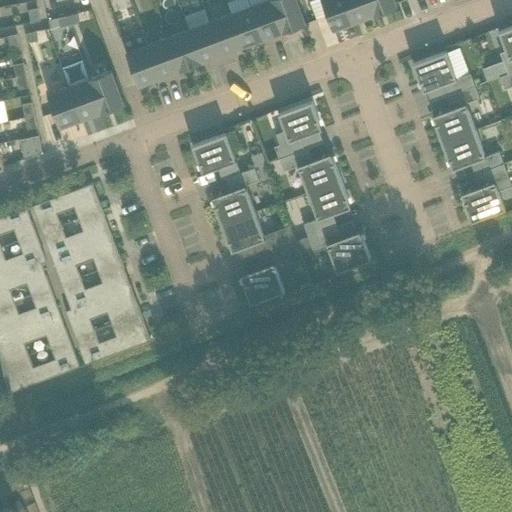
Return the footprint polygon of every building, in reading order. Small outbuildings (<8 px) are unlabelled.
[(282,31),(271,0),(266,0),(250,6),(262,38),(282,31)] [(305,23),(296,0),(271,0),(282,31),(283,31),(305,23)] [(353,21),(345,0),(321,0),(332,29),(353,21)] [(374,13),(368,0),(345,0),(353,21),(374,13)] [(396,6),(394,0),(368,0),(374,13),(374,14),(396,6)] [(262,38),(250,6),(230,13),(242,46),(262,38)] [(28,10),(30,22),(40,20),(37,8),(28,10)] [(79,22),(77,13),(67,15),(69,24),(79,22)] [(242,46),(230,13),(210,21),(222,53),(242,46)] [(69,24),(67,15),(58,17),(60,27),(69,24)] [(222,53),(210,21),(190,28),(202,61),(222,53)] [(511,26),(499,31),(509,59),(503,61),(508,73),(511,72),(511,71),(511,26)] [(202,61),(190,28),(167,37),(179,69),(180,70),(202,61)] [(37,40),(35,30),(25,32),(27,42),(37,40)] [(7,36),(10,48),(20,46),(17,34),(7,36)] [(179,69),(167,37),(145,45),(157,77),(179,69)] [(157,77),(145,45),(126,52),(138,84),(157,77)] [(423,90),(445,82),(450,95),(475,85),(470,73),(456,78),(446,50),(412,63),(419,82),(420,81),(423,90)] [(494,60),(484,63),(488,76),(499,72),(494,60)] [(13,64),(16,77),(25,74),(23,62),(13,64)] [(123,103),(110,70),(88,78),(101,111),(101,112),(123,103)] [(483,71),(473,75),(478,87),(488,83),(483,71)] [(499,72),(488,76),(493,88),(503,84),(499,72)] [(25,74),(16,77),(18,89),(28,87),(25,74)] [(101,111),(88,78),(68,86),(80,118),(101,111)] [(488,83),(478,87),(482,99),(493,96),(488,83)] [(80,118),(68,86),(47,94),(59,126),(80,118)] [(319,119),(312,100),(278,113),(284,130),(275,133),(279,144),(274,145),(279,158),(289,154),(304,149),(300,136),(322,128),(318,119),(319,119)] [(22,104),(24,116),(34,114),(31,102),(22,104)] [(475,129),(465,102),(432,115),(435,123),(435,124),(442,142),(475,129)] [(34,114),(24,116),(27,129),(36,127),(34,114)] [(234,128),(226,131),(234,153),(242,151),(234,128)] [(442,142),(448,160),(449,160),(452,168),(485,156),(475,129),(442,142)] [(199,164),(203,173),(214,169),(236,160),(226,133),(192,145),(199,164)] [(20,138),(24,159),(42,152),(38,134),(20,138)] [(511,148),(511,149),(502,152),(506,165),(511,162),(511,148)] [(341,179),(334,161),(331,153),(297,165),(307,192),(341,179)] [(289,154),(279,158),(284,170),(294,167),(289,154)] [(236,160),(214,169),(218,180),(240,172),(236,160)] [(511,185),(504,163),(478,172),(483,185),(461,193),(464,201),(464,202),(471,221),(505,208),(498,190),(511,185)] [(261,167),(251,171),(256,183),(266,180),(261,167)] [(341,179),(307,192),(317,219),(351,206),(347,197),(348,197),(341,179)] [(92,183),(32,205),(42,231),(102,209),(100,202),(97,203),(91,186),(93,185),(92,183)] [(245,184),(212,197),(215,206),(221,224),(255,211),(245,184)] [(0,246),(37,233),(27,207),(0,216),(0,246)] [(105,216),(102,209),(42,231),(52,257),(112,235),(111,233),(109,234),(102,217),(105,216)] [(255,211),(221,224),(228,242),(232,251),(250,244),(254,256),(255,256),(279,247),(274,232),(264,236),(255,211)] [(313,220),(303,223),(308,236),(318,232),(313,220)] [(370,258),(363,239),(359,230),(326,242),(336,270),(370,258)] [(318,232),(308,236),(313,248),(323,244),(318,232)] [(0,276),(41,261),(42,262),(47,260),(37,233),(0,246),(0,276)] [(52,257),(61,283),(121,261),(119,254),(116,255),(110,238),(113,237),(112,235),(52,257)] [(253,270),(240,274),(244,283),(243,283),(250,302),(284,290),(274,262),(285,258),(281,246),(279,247),(255,256),(254,256),(248,258),(253,270)] [(0,305),(51,287),(42,262),(41,261),(0,276),(0,305)] [(61,283),(71,309),(131,287),(130,285),(128,286),(121,269),(124,268),(121,261),(61,283)] [(0,335),(55,315),(56,316),(61,314),(51,287),(0,305),(0,335)] [(66,311),(75,337),(141,313),(138,305),(135,306),(129,290),(132,289),(131,287),(71,309),(66,311)] [(75,337),(85,363),(151,339),(150,337),(147,338),(141,321),(143,320),(141,313),(75,337)] [(0,356),(2,365),(65,341),(56,316),(55,315),(0,335),(0,347),(3,356),(1,356),(0,356)] [(65,341),(2,365),(3,372),(5,371),(12,390),(75,367),(65,341)]
